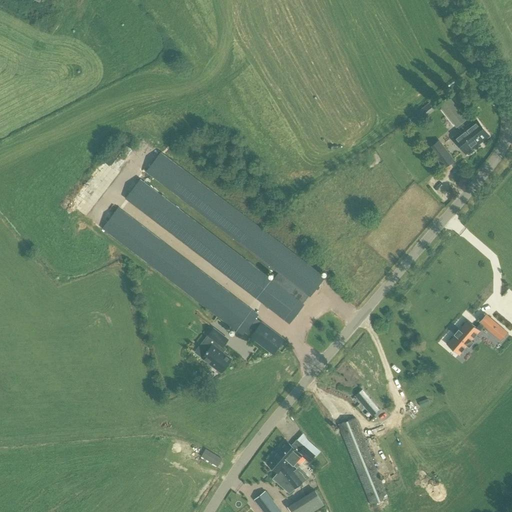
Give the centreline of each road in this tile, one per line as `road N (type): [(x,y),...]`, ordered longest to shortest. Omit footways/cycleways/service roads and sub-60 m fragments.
road 1 (tertiary): [(211,511),(237,469),(511,132)]
road 2 (tertiary): [(511,115),(460,0)]
